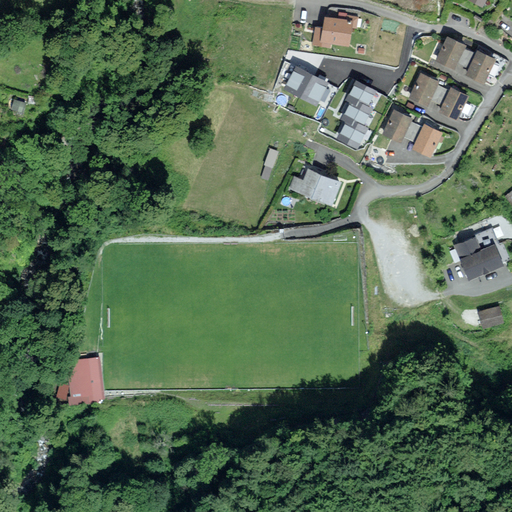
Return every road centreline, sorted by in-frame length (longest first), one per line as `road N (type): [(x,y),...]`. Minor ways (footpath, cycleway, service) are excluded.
road 1 (residential): [(375,191),(417,188),(447,172),(511,69)]
road 2 (track): [(353,216),(372,225),(390,285),(405,298),(483,289)]
